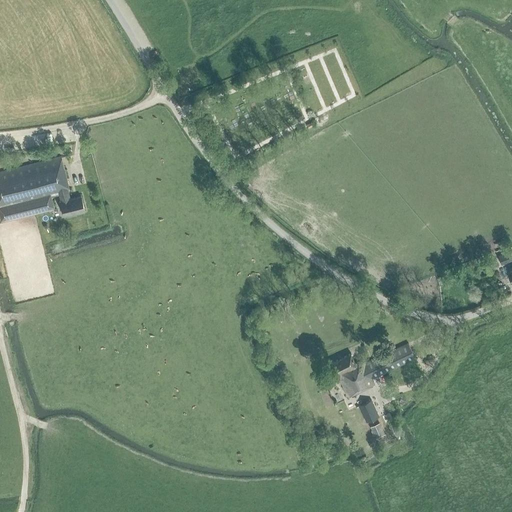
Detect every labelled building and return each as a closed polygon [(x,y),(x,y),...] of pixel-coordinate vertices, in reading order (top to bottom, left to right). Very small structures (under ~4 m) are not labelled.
[(69,191),(61,156),(0,171),(0,217),(1,222),(35,214),(54,210),(51,196),(59,194),(64,216),(84,211),(81,196),(70,199),(68,192),(69,191)] [(511,260),(511,256),(510,252),(498,256),(501,264),(511,260)] [(372,378),(415,358),(408,343),(364,364),(363,361),(355,364),(350,354),(328,364),(333,375),(330,377),(334,385),(341,381),(348,396),(374,384),(372,378)] [(378,416),(371,400),(359,406),(366,422),(378,416)] [(371,427),(376,437),(386,432),(381,421),(371,427)]
